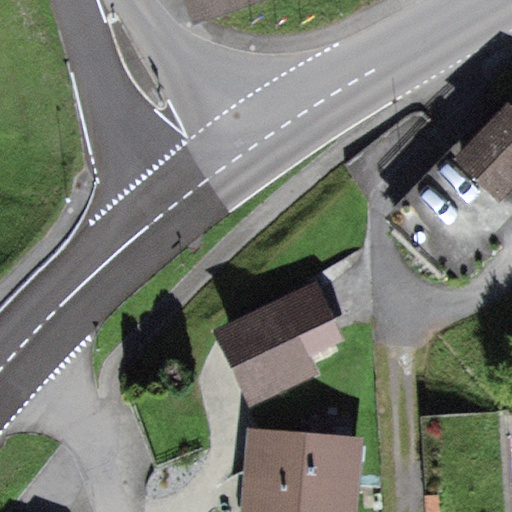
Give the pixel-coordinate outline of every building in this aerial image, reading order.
[(192,0),(197,15),(239,0),(192,0)] [(511,214),(511,202),(501,193),(511,181),(511,108),(396,228),(443,273),(449,266),(464,280),(499,244),(491,237),(511,214)] [(257,394),(309,369),(300,351),(331,335),(312,295),(229,335),(257,394)] [(144,402),(167,461),(223,439),(201,381),(144,402)] [(432,511),(511,511),(511,495),(508,435),(507,413),(427,419),(432,511)] [(259,445),(252,511),(345,511),(352,429),(311,426),(309,449),(259,445)]
